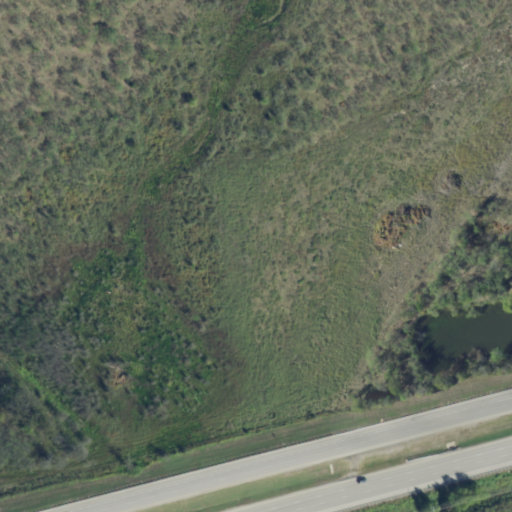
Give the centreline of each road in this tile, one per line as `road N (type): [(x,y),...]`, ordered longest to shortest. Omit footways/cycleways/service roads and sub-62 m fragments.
road 1 (trunk): [(511,399),(80,511)]
road 2 (trunk): [(368,486),(511,449)]
